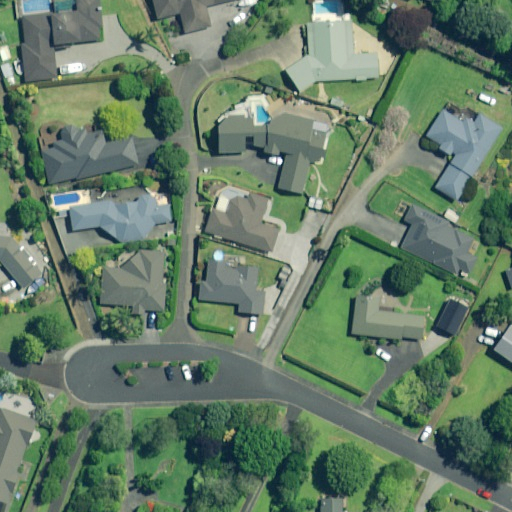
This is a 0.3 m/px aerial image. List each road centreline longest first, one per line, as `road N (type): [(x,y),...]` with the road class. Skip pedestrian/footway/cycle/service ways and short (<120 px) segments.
road 1 (residential): [(244,379),(297,393),(511,499)]
road 2 (residential): [(244,379),(224,361),(198,355),(104,357),(95,380)]
road 3 (residential): [(95,380),(123,392),(216,389),(244,379)]
